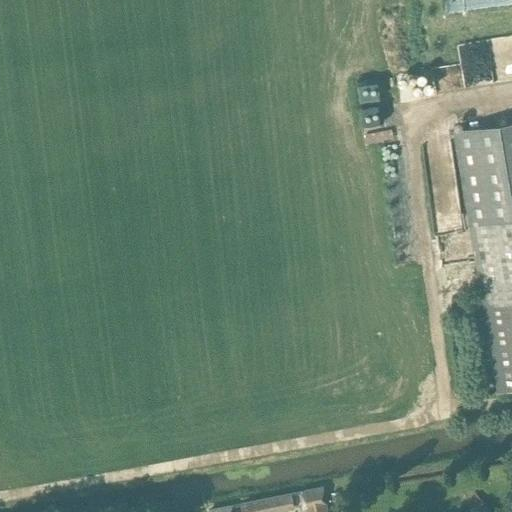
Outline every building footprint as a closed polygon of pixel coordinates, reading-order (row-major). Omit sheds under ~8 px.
[(511,35),(458,44),(465,87),(511,79),(511,35)] [(482,306),(496,393),(511,389),(511,119),(451,130),(481,306),(482,306)] [(462,233),(461,199),(433,200),(434,234),(462,233)] [(329,511),(324,485),(298,491),(302,511),(329,511)] [(290,492),(239,503),(241,511),(280,511),(294,509),(290,492)]
